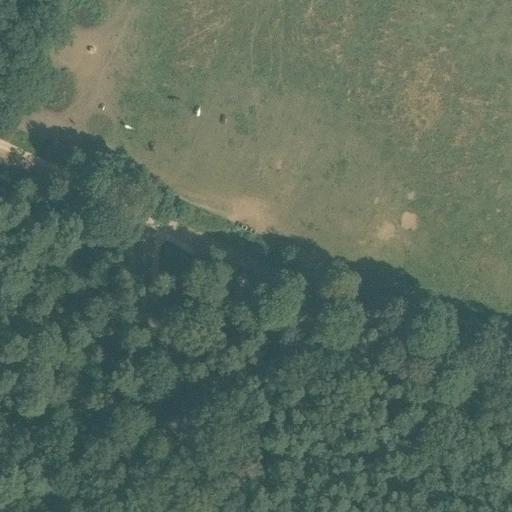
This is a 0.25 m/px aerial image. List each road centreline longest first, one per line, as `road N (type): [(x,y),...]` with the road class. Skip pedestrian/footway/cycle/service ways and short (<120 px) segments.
road 1 (track): [(511,395),(123,215)]
road 2 (track): [(228,511),(123,215)]
road 3 (track): [(9,511),(98,470),(191,406)]
road 4 (track): [(123,215),(0,155)]
